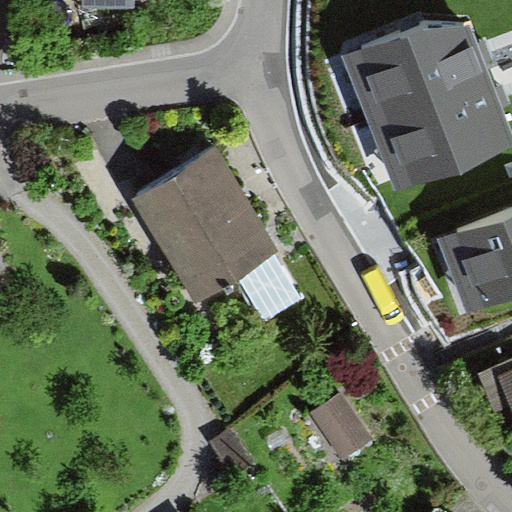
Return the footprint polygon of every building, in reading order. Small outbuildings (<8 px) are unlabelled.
[(391,182),(511,134),(511,127),(469,16),(418,12),(337,45),(391,182)] [(190,297),(275,247),(212,142),(128,192),(190,297)] [(463,304),(511,284),(511,198),(434,229),(463,304)] [(511,404),(511,360),(496,368),(511,404)] [(371,435),(340,388),(309,409),(340,456),(371,435)] [(232,424),(211,437),(236,476),(257,462),(232,424)]
